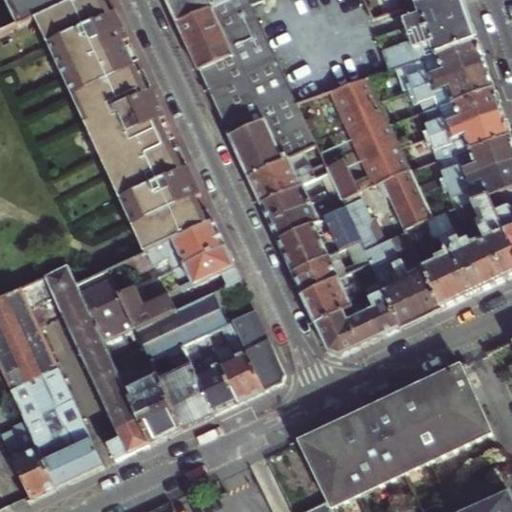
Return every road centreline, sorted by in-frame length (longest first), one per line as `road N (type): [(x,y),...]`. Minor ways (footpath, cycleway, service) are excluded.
road 1 (residential): [(323,398),(140,0)]
road 2 (residential): [(79,511),(323,398)]
road 3 (residential): [(511,310),(323,398)]
